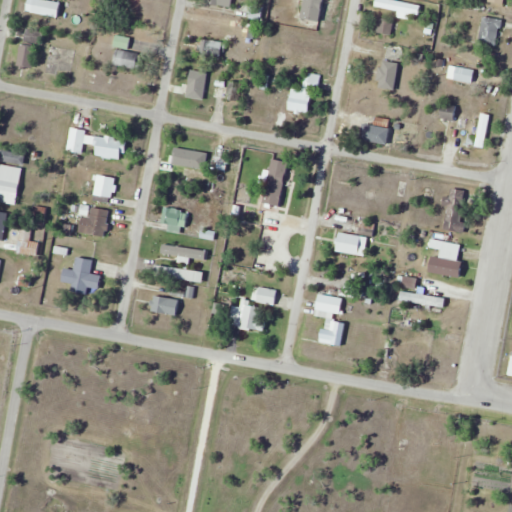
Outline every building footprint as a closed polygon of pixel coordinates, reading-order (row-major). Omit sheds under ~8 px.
[(62,3),(47,0),(33,0),(31,13),(59,18),(62,3)] [(208,0),(208,4),(231,8),(232,0),(208,0)] [(377,0),(376,8),(420,15),(422,5),(390,0),(377,0)] [(503,20),(484,16),(479,44),(497,47),(503,20)] [(392,35),(394,21),(380,19),(377,33),(392,35)] [(41,31),(24,29),(19,67),(35,70),(41,31)] [(129,48),(130,37),(116,36),(116,46),(129,48)] [(221,60),(225,43),(201,38),(198,56),(221,60)] [(118,48),(114,64),(137,69),(141,54),(118,48)] [(72,51),(59,50),(58,70),(72,70),(72,51)] [(399,63),(381,62),(379,89),(397,90),(399,63)] [(229,83),(218,81),(220,71),(199,67),(193,95),(210,98),(212,87),(228,90),(229,83)] [(475,69),(456,69),(456,82),(475,82),(475,69)] [(321,75),(306,74),(304,90),(293,88),(290,112),(310,115),(314,90),(319,91),(321,75)] [(454,122),(457,107),(444,105),(442,120),(454,122)] [(484,150),(493,116),(483,113),(477,136),(470,134),(467,146),(484,150)] [(360,142),(378,143),(378,124),(360,124),(360,142)] [(81,130),(71,129),(70,152),(80,152),(81,130)] [(96,156),(125,161),(129,141),(99,136),(96,156)] [(229,164),(232,150),(217,147),(214,161),(229,164)] [(197,172),(201,152),(181,148),(177,168),(197,172)] [(1,161),(24,165),(26,154),(3,151),(1,161)] [(283,206),(289,161),(272,159),(266,204),(283,206)] [(0,197),(0,202),(16,206),(23,169),(0,164),(0,194),(1,194),(0,197)] [(112,204),(117,179),(99,175),(94,200),(112,204)] [(467,190),(448,190),(448,231),(467,231),(467,190)] [(182,234),(190,215),(169,206),(161,225),(182,234)] [(110,210),(84,207),(80,233),(107,237),(110,210)] [(283,230),(286,215),(266,210),(263,225),(283,230)] [(0,239),(5,240),(8,213),(0,211),(0,239)] [(337,251),(365,257),(369,237),(358,235),(361,222),(350,220),(347,232),(342,231),(337,251)] [(38,241),(31,242),(31,232),(19,233),(21,256),(39,253),(38,241)] [(284,235),(270,235),(270,268),(284,268),(284,235)] [(462,278),(465,262),(434,257),(431,274),(462,278)] [(92,274),(94,260),(78,258),(76,271),(65,269),(62,287),(100,293),(102,276),(92,274)] [(205,271),(158,267),(159,260),(143,258),(141,276),(204,282),(205,271)] [(279,290),(257,286),(255,302),(277,305),(279,290)] [(446,308),(447,297),(419,293),(419,294),(402,291),(400,302),(446,308)] [(346,323),(339,322),(343,298),(319,295),(316,316),(326,318),(322,342),(343,346),(346,323)] [(151,313),(178,316),(180,300),(153,297),(151,313)] [(269,307),(239,302),(234,327),(265,332),(269,307)] [(431,362),(434,347),(410,342),(407,358),(431,362)]
